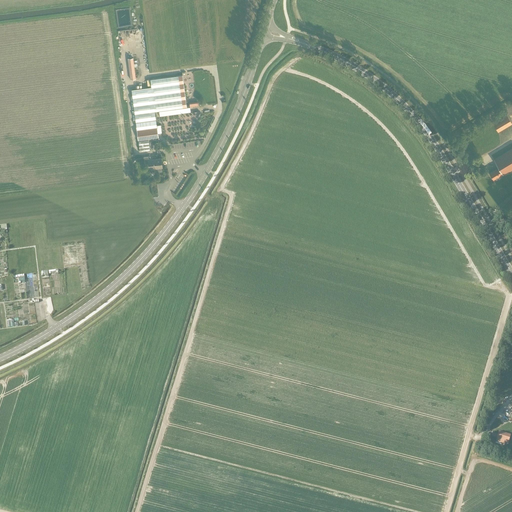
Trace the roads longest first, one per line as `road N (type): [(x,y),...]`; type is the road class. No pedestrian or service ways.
road 1 (secondary): [(0,358),(91,303),(159,238),(219,148),(262,35)]
road 2 (secondary): [(511,275),(405,107),(346,62),(285,37)]
road 3 (track): [(511,298),(447,511)]
